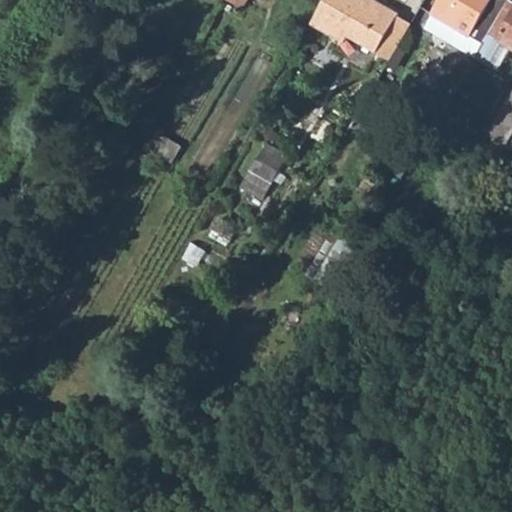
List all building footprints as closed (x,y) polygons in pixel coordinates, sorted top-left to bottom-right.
[(229,0),(229,1),(244,10),(249,0),(229,0)] [(400,15),(374,0),(326,0),(312,25),(346,44),(349,38),(378,54),(400,15)] [(443,0),(435,13),(438,15),(486,44),(511,0),(443,0)] [(511,0),(486,44),(481,53),(502,66),(511,49),(511,0)] [(438,15),(429,29),(478,59),(481,53),(486,44),(438,15)] [(478,59),(499,71),(502,66),(481,53),(478,59)] [(355,121),(352,127),(366,135),(374,124),(372,122),(392,88),(380,81),(355,121)] [(511,97),(489,137),(508,149),(509,147),(511,142),(511,97)] [(259,160),(253,171),(275,183),(290,156),(270,144),(262,160),(259,160)] [(369,178),(361,190),(372,196),(379,184),(369,178)] [(223,218),(216,229),(233,239),(239,228),(223,218)]
